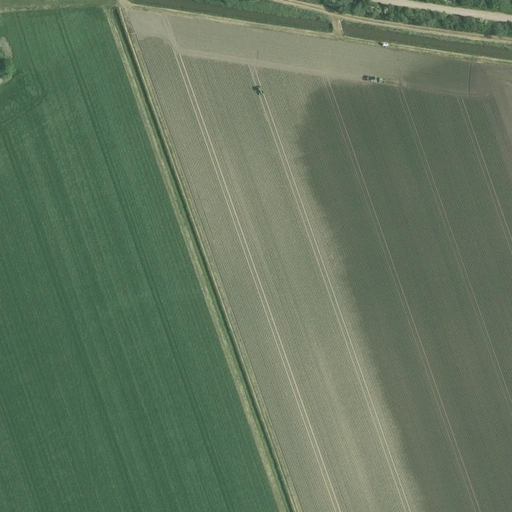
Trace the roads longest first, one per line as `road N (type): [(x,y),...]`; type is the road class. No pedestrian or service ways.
road 1 (track): [(285,0),(511,42)]
road 2 (unclassified): [(511,20),(379,0)]
